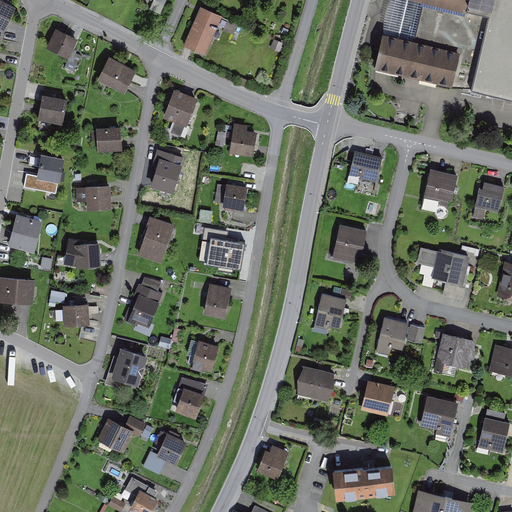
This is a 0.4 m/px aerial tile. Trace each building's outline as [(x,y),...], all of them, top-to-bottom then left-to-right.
[(15,7),(1,0),(0,0),(0,40),(2,41),(3,34),(4,28),(6,24),(15,7)] [(152,0),(149,8),(159,13),(165,0),(152,0)] [(511,0),(424,0),(415,40),(387,34),(379,72),(458,89),(460,80),(511,91),(511,0)] [(221,15),(201,6),(199,10),(184,44),(189,46),(204,53),(221,15)] [(289,27),(272,21),(270,28),(287,34),(289,27)] [(62,31),(56,28),(47,47),(67,56),(66,58),(69,60),(71,61),(75,53),(77,50),(73,48),(72,47),(77,38),(62,31)] [(282,43),(275,40),(272,47),(279,50),(282,43)] [(77,54),(75,53),(71,61),(69,60),(65,67),(73,71),(81,56),(77,54)] [(125,65),(110,57),(99,77),(123,92),(126,85),(134,70),(125,65)] [(191,95),(174,88),(171,95),(163,116),(176,122),(171,132),(180,136),(196,97),(191,95)] [(56,96),(42,94),(39,109),(38,118),(63,122),(67,98),(56,96)] [(248,126),(234,124),(229,151),(252,155),(254,148),(256,133),(247,131),(247,130),(248,126)] [(120,126),(97,128),(97,130),(91,130),(92,140),(97,140),(98,150),(121,148),(121,141),(120,126)] [(183,157),(158,149),(155,158),(158,159),(150,185),(172,192),(183,157)] [(382,156),(354,150),(348,176),(376,182),(382,156)] [(62,157),(43,153),(38,175),(27,173),(24,187),(55,193),(62,157)] [(457,174),(430,167),(421,208),(436,212),(438,204),(447,206),(448,199),(452,200),(457,174)] [(482,188),(479,187),(472,217),(482,219),(485,209),(498,212),(504,186),(484,181),(482,188)] [(246,187),(218,183),(215,202),(231,204),(238,205),(243,206),(246,187)] [(109,186),(76,188),(77,201),(86,200),(87,209),(111,207),(110,200),(109,186)] [(42,221),(17,214),(8,244),(33,251),(42,221)] [(175,224),(150,214),(148,220),(147,222),(150,223),(138,254),(161,262),(175,224)] [(367,229),(340,223),(332,256),(359,262),(363,245),(367,229)] [(230,229),(204,225),(198,261),(242,267),(246,239),(228,237),(230,229)] [(99,241),(67,243),(64,263),(76,267),(101,265),(101,257),(99,241)] [(441,249),(441,251),(420,246),(416,262),(433,266),(431,276),(443,279),(442,282),(445,282),(442,295),(463,299),(470,266),(468,265),(470,255),(441,249)] [(52,259),(42,257),(40,267),(50,269),(52,259)] [(511,262),(505,260),(497,295),(511,298),(511,262)] [(33,278),(0,275),(0,276),(0,299),(31,303),(33,278)] [(142,283),(138,281),(123,320),(135,324),(133,329),(150,335),(154,324),(150,323),(162,293),(157,291),(161,281),(145,275),(142,283)] [(231,287),(210,282),(203,314),(224,318),(231,287)] [(52,289),(51,301),(66,302),(67,290),(52,289)] [(346,298),(322,292),(313,331),(325,334),(327,325),(339,328),(346,298)] [(92,305),(65,306),(66,323),(93,322),(92,305)] [(411,323),(388,318),(382,348),(405,353),(411,323)] [(428,328),(414,325),(411,339),(425,342),(428,328)] [(181,330),(175,328),(172,339),(177,341),(181,330)] [(480,342),(448,334),(441,358),(458,363),(473,367),(480,342)] [(171,338),(161,336),(158,345),(168,348),(171,338)] [(201,340),(199,339),(190,368),(203,371),(204,368),(212,370),(219,345),(213,343),(201,340)] [(147,355),(120,346),(117,356),(114,355),(104,383),(118,387),(121,378),(137,384),(147,355)] [(511,348),(502,346),(497,366),(511,369),(511,348)] [(458,363),(441,358),(439,368),(455,373),(458,363)] [(333,372),(304,365),(297,379),(297,394),(327,401),(333,387),(333,372)] [(182,376),(179,386),(203,393),(204,389),(206,384),(182,376)] [(395,386),(367,379),(360,409),(388,416),(388,412),(392,413),(395,401),(391,401),(395,386)] [(179,386),(179,385),(170,410),(195,418),(195,416),(203,393),(179,386)] [(458,401),(427,395),(420,425),(437,429),(435,433),(436,434),(436,436),(446,438),(446,436),(450,437),(458,401)] [(487,407),(485,416),(504,420),(506,412),(487,407)] [(127,420),(124,426),(134,430),(133,431),(140,434),(145,422),(130,415),(127,420)] [(504,420),(485,416),(476,452),(487,454),(489,449),(502,453),(510,422),(504,420)] [(124,426),(109,418),(98,438),(123,451),(133,431),(134,430),(124,426)] [(152,427),(147,424),(142,434),(147,437),(152,427)] [(176,438),(166,433),(156,454),(166,459),(175,463),(185,443),(176,438)] [(292,453),(272,445),(262,468),(282,476),(292,453)] [(156,454),(150,451),(142,465),(158,473),(161,467),(166,459),(156,454)] [(395,468),(337,472),(338,498),(396,494),(395,468)] [(144,490),(155,497),(159,490),(136,477),(129,489),(141,496),(144,490)] [(469,511),(472,501),(418,488),(412,511),(469,511)] [(155,497),(144,490),(141,496),(134,507),(142,511),(153,511),(161,500),(155,497)] [(128,503),(117,497),(113,504),(124,510),(128,503)]
